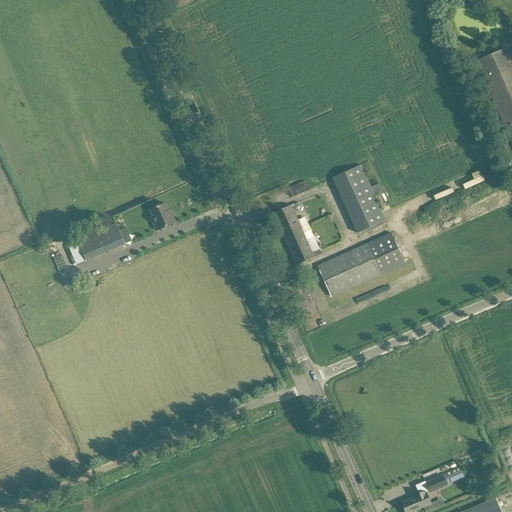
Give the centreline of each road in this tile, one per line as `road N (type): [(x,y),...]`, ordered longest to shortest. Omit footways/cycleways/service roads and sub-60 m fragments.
road 1 (tertiary): [(311,380),(142,0)]
road 2 (unclassified): [(5,511),(311,380)]
road 3 (unclassified): [(311,380),(511,293)]
road 4 (tertiary): [(369,511),(311,380)]
